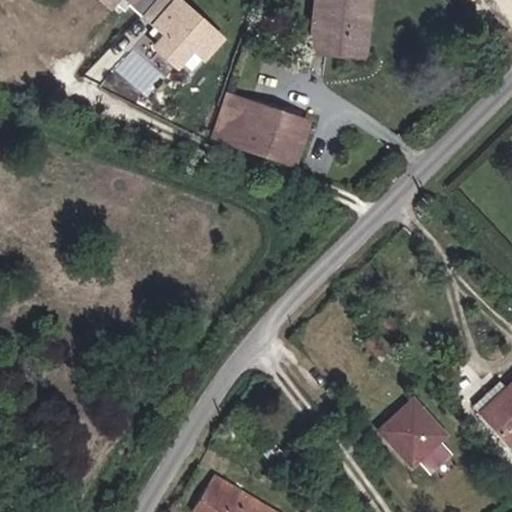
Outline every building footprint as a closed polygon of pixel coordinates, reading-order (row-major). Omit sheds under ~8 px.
[(130,0),(92,0),(104,10),(112,0),(119,0),(126,6),(130,0)] [(221,35),(175,0),(154,0),(140,19),(154,30),(150,35),(160,44),(156,49),(178,66),(182,60),(194,69),(221,35)] [(308,0),(304,49),(364,55),(369,0),(308,0)] [(227,96),(214,140),(298,163),(310,119),(227,96)] [(511,387),(508,391),(498,381),(471,406),(511,447),(511,387)] [(425,434),(431,428),(397,395),(366,427),(399,460),(406,454),(417,465),(436,446),(425,434)] [(192,510),(196,511),(276,511),(210,476),(192,510)]
